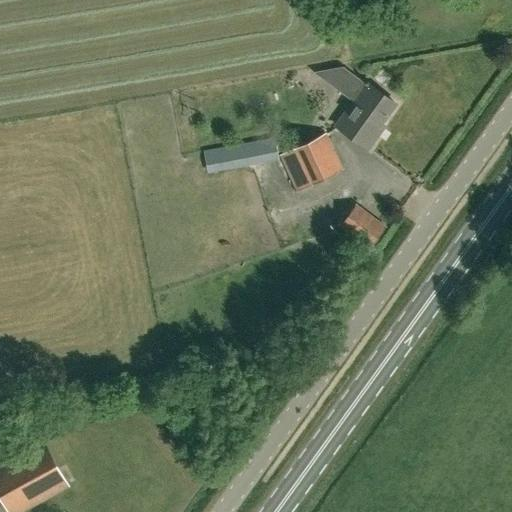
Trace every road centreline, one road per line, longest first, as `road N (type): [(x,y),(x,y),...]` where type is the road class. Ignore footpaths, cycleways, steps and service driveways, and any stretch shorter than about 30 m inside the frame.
road 1 (unclassified): [(221,511),(511,117)]
road 2 (primary): [(283,511),(511,194)]
